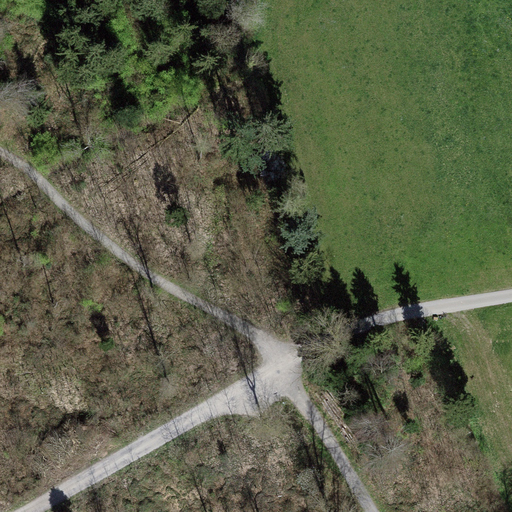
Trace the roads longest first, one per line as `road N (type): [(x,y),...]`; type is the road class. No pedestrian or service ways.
road 1 (track): [(280,370),(17,511)]
road 2 (track): [(511,295),(369,323),(280,370)]
road 3 (track): [(280,370),(375,511)]
